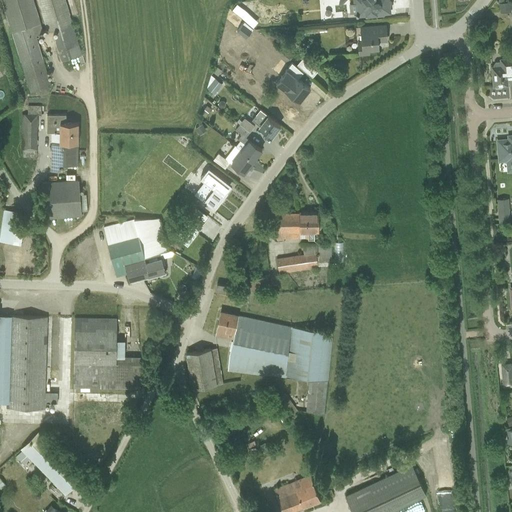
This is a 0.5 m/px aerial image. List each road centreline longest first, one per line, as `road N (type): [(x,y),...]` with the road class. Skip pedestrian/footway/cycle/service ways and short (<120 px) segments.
road 1 (unclassified): [(423,45),(312,121),(221,243),(190,319)]
road 2 (residential): [(470,117),(487,325),(496,335),(511,334)]
road 3 (unclassified): [(241,511),(180,383),(190,319)]
road 4 (track): [(84,511),(147,400),(178,363)]
road 5 (unclassified): [(190,319),(126,291),(54,285)]
road 6 (residential): [(54,285),(55,243),(0,168)]
